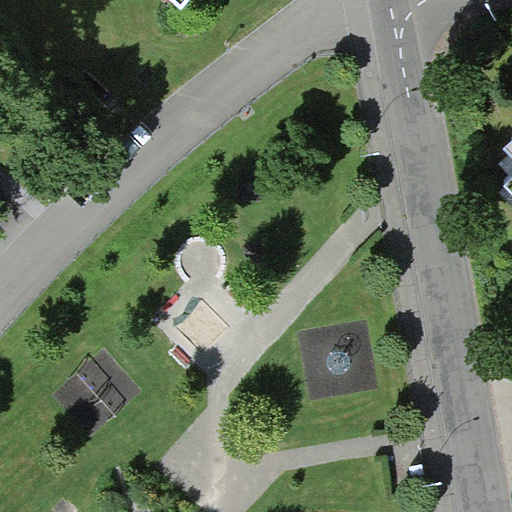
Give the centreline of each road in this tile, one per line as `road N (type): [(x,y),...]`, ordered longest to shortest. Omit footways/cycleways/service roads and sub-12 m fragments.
road 1 (residential): [(388,0),(480,511)]
road 2 (residential): [(0,295),(70,211),(300,19),(386,0)]
